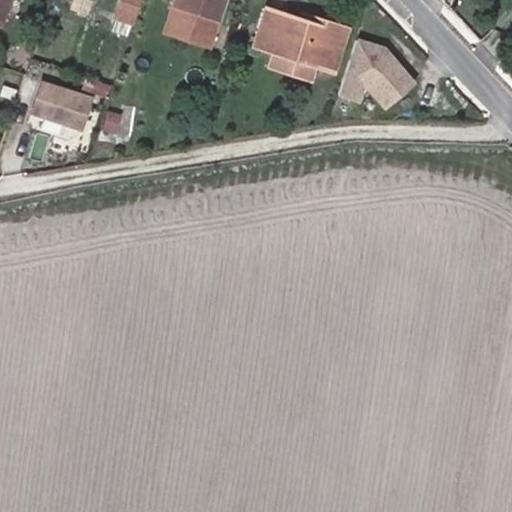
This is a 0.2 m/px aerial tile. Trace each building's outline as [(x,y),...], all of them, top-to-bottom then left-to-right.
[(71,0),(69,10),(89,14),(92,0),(71,0)] [(139,0),(116,0),(110,19),(131,26),(139,0)] [(172,0),(171,5),(216,20),(222,0),(172,0)] [(163,31),(208,46),(216,20),(171,5),(163,31)] [(299,14),(298,20),(263,9),(252,45),(333,70),(345,29),(299,14)] [(342,89),(406,107),(418,63),(355,44),(342,89)] [(77,126),(86,97),(40,82),(30,110),(77,126)] [(118,129),(131,129),(132,118),(118,117),(118,129)]
